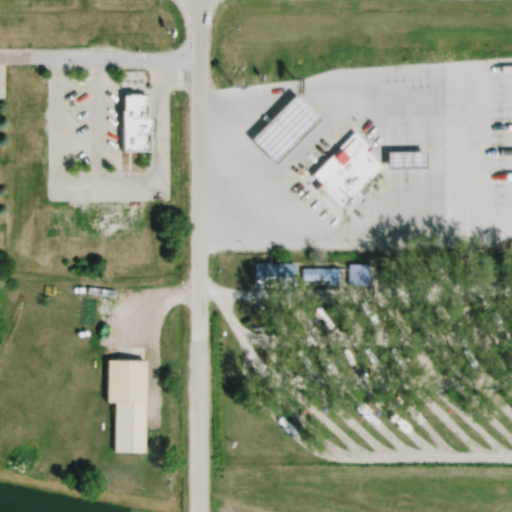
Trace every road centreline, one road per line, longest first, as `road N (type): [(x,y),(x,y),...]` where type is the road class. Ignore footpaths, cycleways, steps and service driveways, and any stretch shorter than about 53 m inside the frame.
road 1 (tertiary): [(201,340),(197,0)]
road 2 (tertiary): [(203,511),(201,340)]
